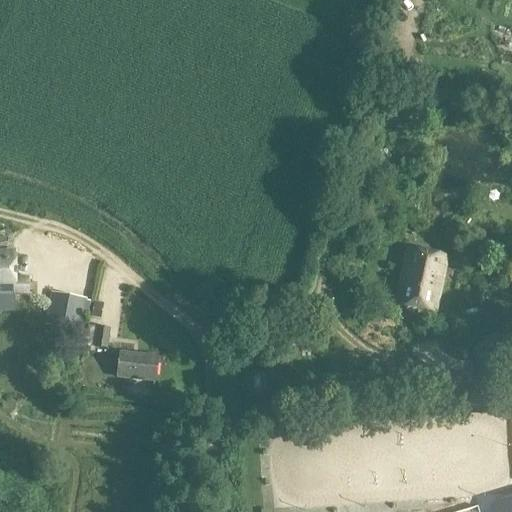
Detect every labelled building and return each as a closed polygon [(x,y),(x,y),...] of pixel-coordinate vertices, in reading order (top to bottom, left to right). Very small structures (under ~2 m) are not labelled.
[(14,254),(0,253),(0,294),(13,294),(14,293),(29,293),(29,281),(14,281),(14,254)] [(436,313),(446,261),(407,253),(397,305),(436,313)] [(45,327),(82,334),(85,316),(89,317),(92,303),(47,294),(45,309),(48,309),(45,327)] [(96,348),(108,349),(110,328),(99,327),(96,348)] [(492,336),(475,348),(472,355),(478,363),(487,365),(503,353),(507,345),(500,336),(492,336)] [(154,382),(157,359),(120,354),(117,377),(154,382)] [(268,392),(267,377),(260,372),(252,373),(246,379),(246,380),(241,381),(242,392),(247,391),(247,393),(253,399),(263,398),(268,392)] [(412,373),(381,373),(381,401),(412,401),(412,373)] [(468,374),(419,374),(419,399),(469,398),(468,374)] [(496,511),(511,511),(511,502),(495,507),(496,511)]
